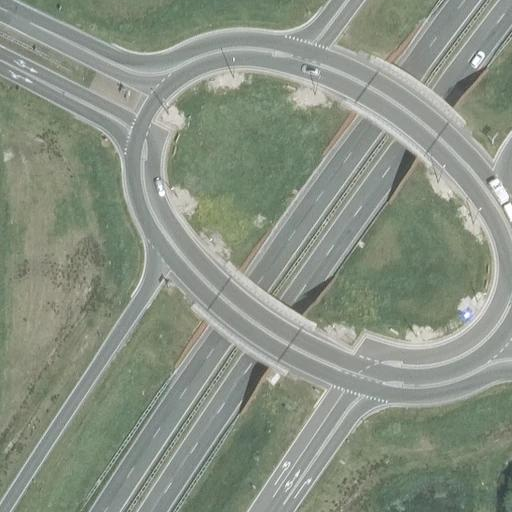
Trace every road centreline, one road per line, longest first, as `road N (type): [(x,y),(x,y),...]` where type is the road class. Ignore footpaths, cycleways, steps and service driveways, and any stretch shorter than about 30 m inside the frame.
road 1 (trunk): [(464,0),(208,353),(105,511)]
road 2 (trunk): [(150,511),(400,147),(511,4)]
road 3 (trunk): [(141,126),(154,143),(156,198),(190,252),(267,322),(362,367)]
road 4 (trunk): [(505,280),(497,227),(449,162),(364,97),(292,68)]
road 5 (trunk): [(160,244),(149,288),(3,511)]
road 6 (trunk): [(285,46),(225,41),(147,65),(48,34)]
road 7 (trunk): [(504,200),(419,109),(314,55)]
road 8 (trunk): [(160,244),(228,318),(285,356),(349,384)]
road 9 (trunk): [(362,367),(381,355),(416,358),(458,348),(490,321),(505,280)]
road 10 (trunk): [(277,501),(364,406),(392,395)]
road 11 (trunk): [(173,85),(135,83),(48,34)]
road 12 (trunk): [(24,74),(117,131),(134,154)]
road 13 (trunk): [(277,501),(349,384)]
road 14 (trunk): [(362,367),(440,375),(487,354)]
road 15 (trunk): [(24,74),(66,86),(141,126)]
road 16 (trunk): [(292,68),(235,59),(173,85)]
